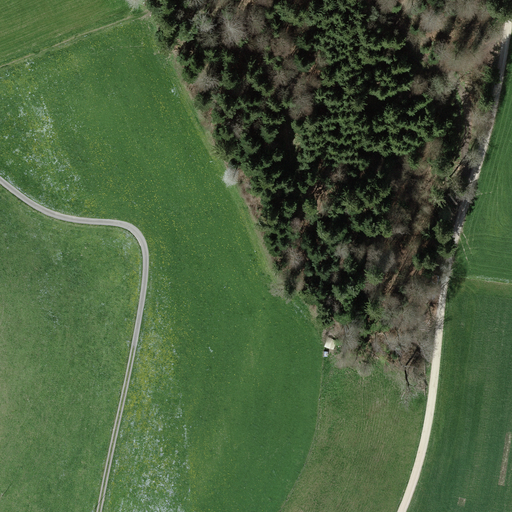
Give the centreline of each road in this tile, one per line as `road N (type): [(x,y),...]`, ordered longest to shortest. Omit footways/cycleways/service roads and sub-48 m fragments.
road 1 (unclassified): [(511,0),(488,124),(449,259),(426,432),(400,511)]
road 2 (track): [(98,511),(134,344),(143,252)]
road 3 (unclassified): [(0,184),(49,213),(127,226),(143,252)]
